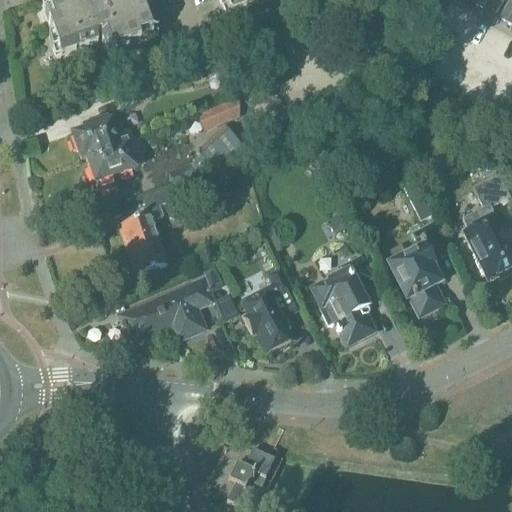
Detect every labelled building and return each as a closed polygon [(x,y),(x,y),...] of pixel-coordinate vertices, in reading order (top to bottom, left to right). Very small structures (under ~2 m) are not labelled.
[(86,0),(64,0),(46,6),(52,25),(48,26),(59,60),(97,47),(95,39),(100,38),(106,57),(140,46),(138,41),(156,34),(151,20),(144,0),(132,0),(128,2),(116,6),(114,0),(99,0),(103,11),(91,15),(89,8),(86,0)] [(218,0),(222,11),(226,22),(244,15),(242,10),(269,0),(218,0)] [(476,8),(480,0),(465,0),(465,2),(476,8)] [(495,0),(480,0),(476,8),(487,14),(495,0)] [(495,0),(487,14),(494,18),(504,0),(495,0)] [(506,25),(511,13),(511,0),(510,0),(499,21),(506,25)] [(236,76),(248,72),(242,55),(226,60),(218,62),(218,63),(202,69),(206,80),(234,71),(236,76)] [(150,81),(127,89),(131,100),(154,92),(150,81)] [(239,101),(197,118),(204,135),(240,119),(239,101)] [(511,138),(511,113),(511,112),(500,117),(510,140),(511,138)] [(499,145),(510,140),(500,117),(488,122),(499,145)] [(81,162),(86,160),(119,148),(118,147),(114,134),(122,131),(119,123),(111,126),(108,118),(85,126),(88,133),(72,138),(73,140),(70,143),(73,153),(78,154),(81,162)] [(240,145),(225,129),(199,151),(204,156),(192,167),(168,176),(173,187),(174,187),(200,177),(216,172),(245,161),(240,145)] [(100,194),(117,188),(113,179),(134,171),(130,159),(138,157),(139,159),(145,157),(139,140),(125,145),(118,147),(119,148),(86,160),(90,172),(89,175),(91,181),(94,182),(95,186),(96,185),(100,194)] [(248,172),(245,161),(216,172),(220,183),(248,172)] [(461,224),(466,233),(463,235),(488,284),(498,279),(500,281),(511,275),(511,241),(506,229),(504,230),(498,217),(494,219),(490,211),(509,202),(498,179),(493,182),(486,169),(477,174),(483,187),(471,192),(482,214),(461,224)] [(205,191),(200,177),(174,187),(177,194),(186,191),(188,198),(205,191)] [(417,186),(404,193),(421,226),(434,219),(417,186)] [(149,218),(117,229),(118,230),(119,230),(121,235),(123,234),(124,238),(123,239),(125,246),(129,246),(134,259),(130,262),(136,277),(134,278),(134,279),(146,275),(147,276),(158,272),(157,271),(166,268),(151,223),(162,219),(159,208),(177,202),(172,189),(142,200),(146,212),(147,212),(149,218)] [(270,226),(264,228),(270,246),(274,256),(282,253),(270,226)] [(406,258),(401,249),(384,258),(407,301),(410,300),(419,319),(442,307),(432,288),(444,282),(430,253),(444,247),(434,227),(411,238),(418,252),(406,258)] [(361,259),(338,271),(342,278),(315,292),(323,308),(321,309),(331,329),(336,327),(340,334),(337,336),(340,341),(342,340),(344,343),(353,339),(355,343),(372,334),(362,314),(367,311),(360,297),(361,296),(357,286),(371,280),(361,259)] [(214,270),(201,275),(209,296),(222,290),(214,270)] [(241,308),(246,317),(239,320),(243,328),(245,327),(252,341),(255,339),(264,358),(272,354),(277,354),(283,351),(285,347),(293,343),(289,334),(290,331),(287,326),(283,324),(279,318),(296,309),(278,273),(266,279),(271,287),(242,302),(244,306),(241,308)] [(187,281),(192,290),(119,320),(122,327),(120,328),(122,332),(124,332),(127,340),(135,337),(137,342),(171,329),(177,344),(203,333),(194,312),(213,304),(209,296),(201,275),(187,281)] [(237,319),(229,298),(213,304),(222,325),(237,319)] [(226,504),(236,509),(241,511),(249,511),(257,497),(257,498),(265,481),(274,463),(252,452),(243,470),(237,467),(236,468),(234,467),(234,468),(235,469),(229,481),(228,480),(227,481),(229,482),(228,483),(235,487),(226,504)]
